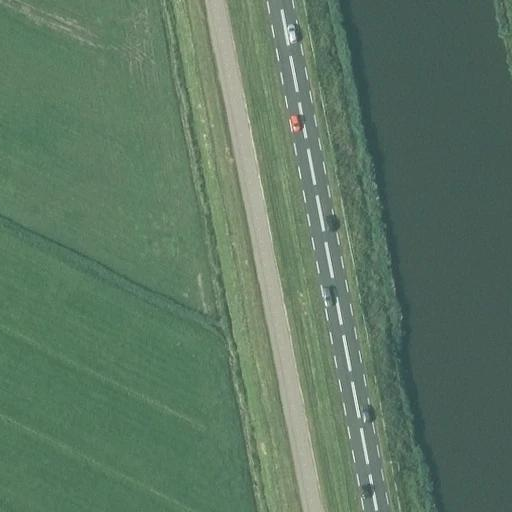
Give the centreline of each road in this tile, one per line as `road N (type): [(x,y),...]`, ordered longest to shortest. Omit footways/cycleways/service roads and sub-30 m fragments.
road 1 (unclassified): [(311,511),(213,0)]
road 2 (primary): [(375,511),(279,0)]
